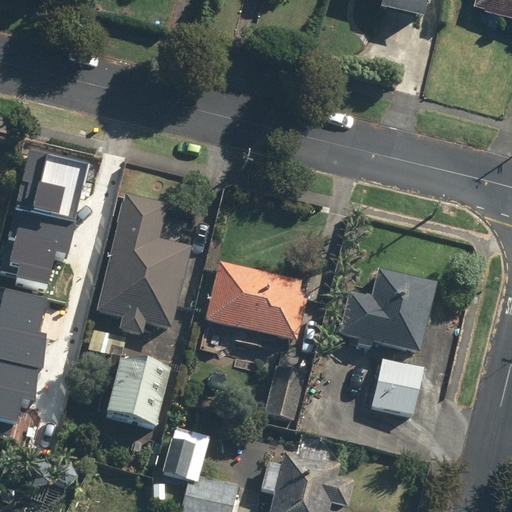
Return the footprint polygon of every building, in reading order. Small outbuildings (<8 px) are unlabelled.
[(357,0),(377,6),(375,14),(419,26),(426,0),(357,0)] [(511,0),(476,0),(474,9),(511,18),(511,0)] [(107,206),(33,189),(20,247),(59,256),(46,309),(81,317),(107,206)] [(164,206),(122,197),(97,315),(121,320),(118,334),(141,339),(143,330),(170,336),(189,249),(156,242),(164,206)] [(310,287),(214,262),(198,322),(295,347),(310,287)] [(418,359),(434,285),(374,271),(367,301),(353,298),(343,342),(418,359)] [(39,328),(0,318),(0,362),(28,370),(39,328)] [(125,339),(91,332),(86,351),(108,355),(93,420),(154,434),(168,372),(120,361),(125,339)] [(427,370),(380,358),(368,409),(415,421),(427,370)] [(308,376),(268,365),(255,416),(295,427),(308,376)] [(298,454),(284,450),(269,511),(348,511),(345,511),(352,480),(335,476),(342,448),(302,439),(298,454)] [(199,482),(185,479),(177,511),(236,511),(241,488),(200,479),(199,482)]
